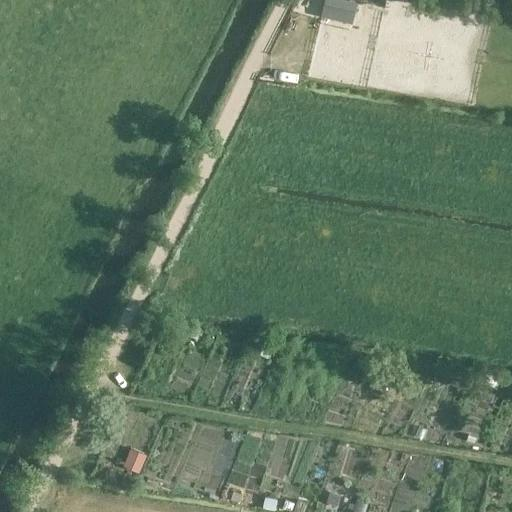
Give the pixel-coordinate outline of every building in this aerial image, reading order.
[(356,2),(348,0),(323,0),(320,15),(351,23),(356,2)] [(357,359),(355,366),(362,369),(365,362),(357,359)] [(414,385),(419,374),(412,370),(407,382),(414,385)] [(138,472),(146,454),(130,448),(123,465),(138,472)] [(326,502),(336,505),(340,494),(329,491),(326,502)] [(294,511),(303,511),(307,502),(297,499),(293,511),(294,511)] [(351,510),(356,511),(363,511),(367,503),(355,499),(351,510)]
